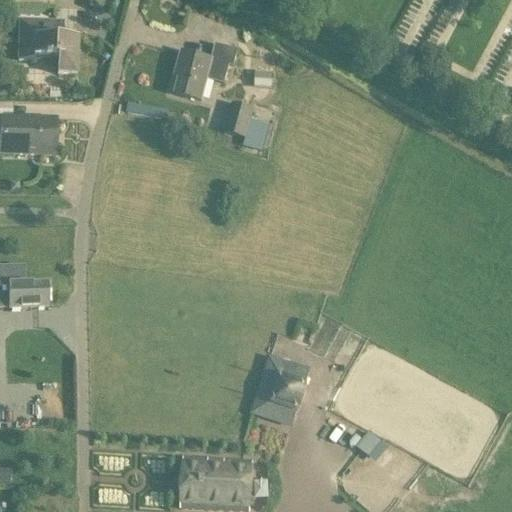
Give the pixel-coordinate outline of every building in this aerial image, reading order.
[(63,25),(19,23),(17,63),(56,64),(56,76),(76,77),(77,39),(62,39),(63,25)] [(181,73),(175,95),(201,103),(207,82),(224,87),(229,68),(233,69),(238,52),(214,46),(210,62),(181,55),(176,72),(181,73)] [(256,73),(255,89),(271,90),(272,74),(256,73)] [(254,112),(231,105),(223,135),(246,141),(252,122),(254,112)] [(0,156),(55,158),(56,121),(12,121),(0,120),(0,156)] [(269,127),(252,122),(246,141),(244,148),(261,153),(269,127)] [(0,311),(47,310),(46,286),(25,286),(24,280),(24,267),(0,268),(0,311)] [(309,373),(270,361),(252,418),(291,430),(309,373)] [(355,447),(366,457),(378,443),(368,434),(355,447)] [(250,511),(252,465),(183,462),(180,511),(186,511),(250,511)]
